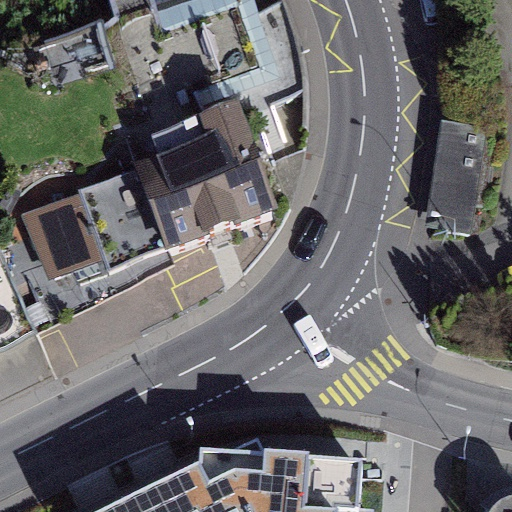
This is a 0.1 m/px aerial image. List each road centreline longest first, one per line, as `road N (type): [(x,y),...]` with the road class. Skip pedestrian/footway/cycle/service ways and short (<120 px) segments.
road 1 (secondary): [(298,302),(235,346),(0,464)]
road 2 (secondary): [(347,0),(366,100),(358,176),(326,262),(298,302)]
road 3 (residential): [(298,302),(447,290),(511,265)]
road 4 (tertiary): [(407,392),(365,370),(298,302)]
road 5 (residential): [(407,392),(411,511)]
